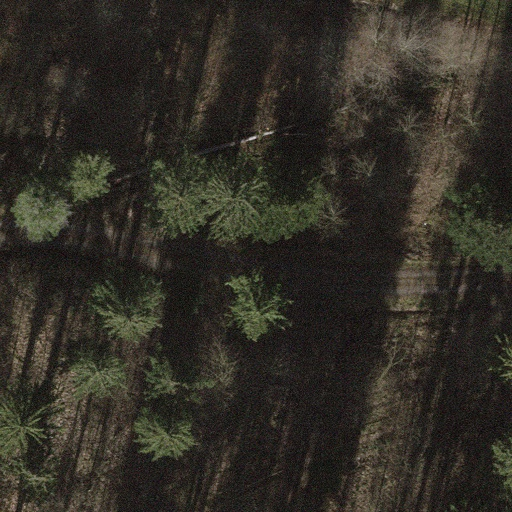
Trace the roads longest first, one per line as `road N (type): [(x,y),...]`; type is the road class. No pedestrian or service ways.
road 1 (track): [(511,289),(341,287),(47,244),(0,250)]
road 2 (track): [(511,389),(263,471),(167,511)]
